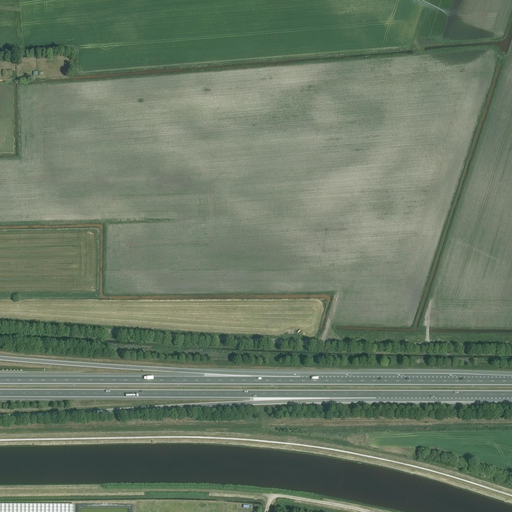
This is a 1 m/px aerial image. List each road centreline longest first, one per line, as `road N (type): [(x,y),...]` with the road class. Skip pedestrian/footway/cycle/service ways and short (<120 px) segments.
road 1 (unclassified): [(128,327),(511,345)]
road 2 (motorway): [(0,418),(378,394)]
road 3 (motorway): [(0,394),(378,394)]
road 4 (motorway): [(301,380),(0,359)]
road 5 (motorway): [(301,380),(0,378)]
road 6 (motorway): [(511,380),(301,380)]
road 7 (motorway): [(378,394),(511,393)]
road 8 (unclassified): [(128,327),(0,323)]
